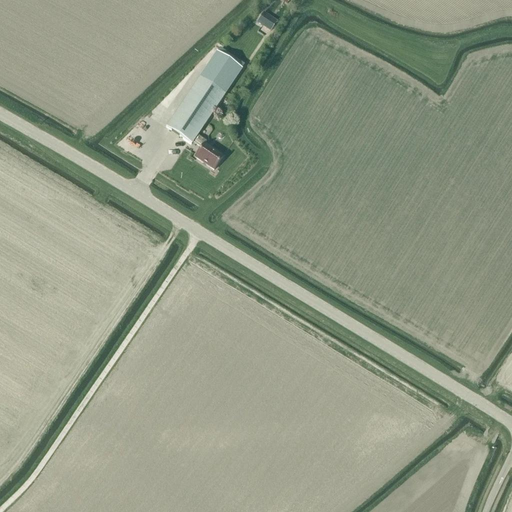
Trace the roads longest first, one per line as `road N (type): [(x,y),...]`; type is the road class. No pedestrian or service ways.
road 1 (tertiary): [(511,424),(0,115)]
road 2 (track): [(192,229),(261,164),(240,132),(242,107),(305,5),(322,2),(422,43),(511,30)]
road 3 (track): [(0,511),(199,233)]
